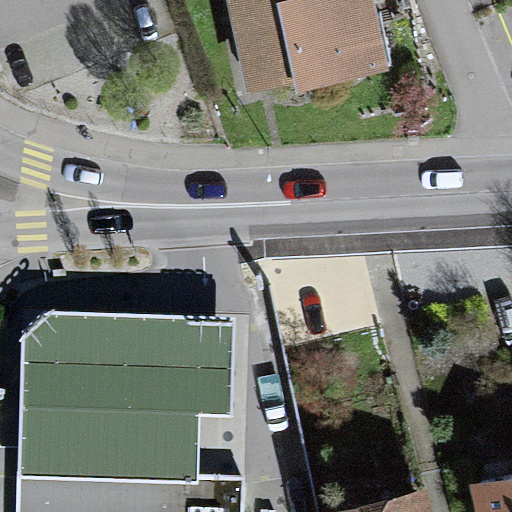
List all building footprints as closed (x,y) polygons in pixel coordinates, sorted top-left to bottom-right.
[(368,0),(234,0),(248,87),(379,67),(368,0)] [(18,445),(17,477),(198,482),(203,326),(22,321),(18,445)] [(511,511),(511,474),(480,482),(486,511),(511,511)] [(17,477),(16,511),(243,511),(244,483),(198,482),(17,477)] [(417,511),(414,497),(347,511),(417,511)]
